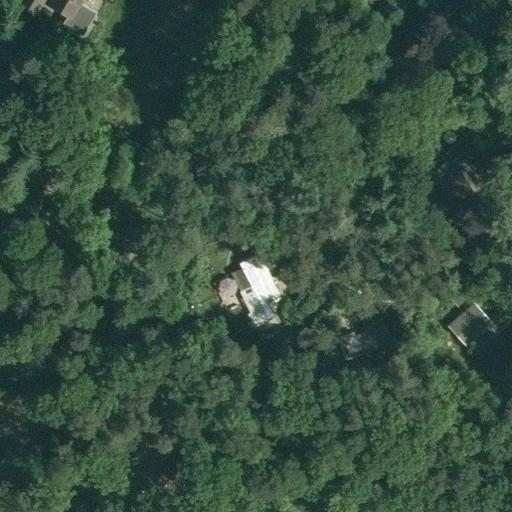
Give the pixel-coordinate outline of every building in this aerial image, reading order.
[(47,5),(69,18),(79,0),(20,0),(18,5),(33,15),(41,0),(44,0),(49,3),(47,5)] [(462,188),(466,195),(480,186),(461,157),(447,166),(445,162),(431,171),(439,184),(446,179),(455,193),(462,188)] [(34,176),(30,191),(41,195),(46,180),(34,176)] [(92,201),(83,199),(81,214),(90,215),(92,201)] [(25,213),(36,216),(39,204),(27,202),(25,213)] [(101,259),(127,263),(129,252),(135,253),(140,228),(122,225),(120,239),(104,236),(101,259)] [(246,311),(252,323),(272,314),(265,299),(278,293),(260,254),(240,263),(251,288),(241,292),(249,310),(246,311)] [(455,286),(445,294),(456,307),(466,298),(455,286)] [(348,307),(352,301),(344,295),(339,302),(348,307)] [(185,310),(190,308),(190,307),(197,304),(195,299),(183,304),(185,310)] [(453,322),(470,341),(483,329),(491,337),(508,321),(499,311),(489,320),(474,303),(453,322)] [(174,446),(119,446),(119,480),(174,480),(174,446)]
